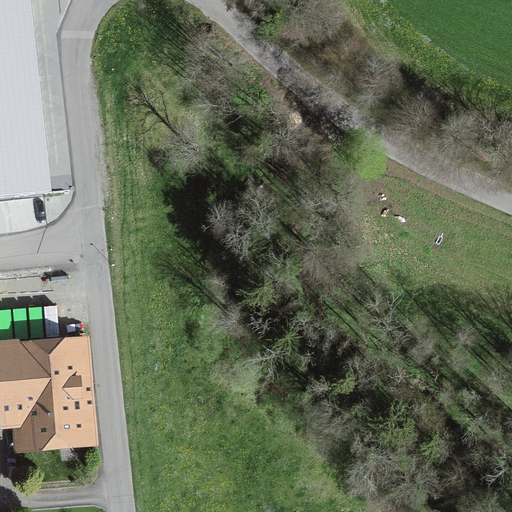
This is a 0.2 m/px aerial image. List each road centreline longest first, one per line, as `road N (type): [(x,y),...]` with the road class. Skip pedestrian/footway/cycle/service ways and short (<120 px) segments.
road 1 (unclassified): [(208,0),(321,103),(511,207)]
road 2 (unclassified): [(118,511),(92,236)]
road 3 (unclassified): [(92,236),(73,35),(82,0)]
